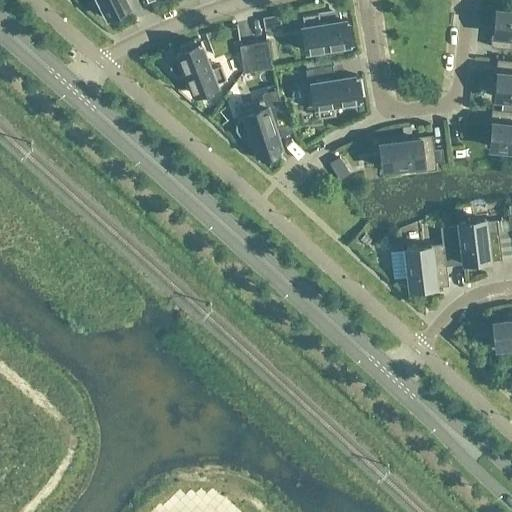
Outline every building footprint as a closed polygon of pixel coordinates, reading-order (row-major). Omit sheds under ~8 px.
[(126,0),(89,0),(85,2),(103,17),(128,5),(126,0)] [(492,25),(492,27),(494,27),(492,45),(490,45),(490,46),(511,48),(511,10),(495,9),(493,25),(492,25)] [(303,26),(302,26),(306,51),(351,43),(347,19),(333,21),(331,11),(330,12),(330,15),(319,17),(318,12),(301,15),(303,26)] [(272,67),(267,40),(253,43),(257,69),(272,67)] [(220,64),(209,68),(199,42),(176,51),(177,53),(172,55),(169,59),(168,63),(168,68),(171,71),(175,74),(180,74),(184,72),(193,94),(216,85),(215,83),(226,79),(220,64)] [(257,69),(253,43),(239,45),(243,72),(257,69)] [(511,99),(511,60),(497,59),(496,61),(498,61),(497,79),(494,79),(494,81),(496,81),(494,97),(496,98),(496,97),(511,99)] [(357,79),(356,75),(334,78),(332,64),(305,69),(307,82),(303,83),(307,108),(316,106),(318,117),(334,115),(332,104),(360,99),(359,95),(363,94),(361,78),(357,79)] [(278,150),(282,149),(275,128),(288,123),(277,89),(262,94),(263,99),(241,106),(244,115),(239,117),(236,120),(234,124),(235,129),(237,133),(241,136),(246,136),(251,134),(258,157),(262,155),(263,159),(279,154),(278,150)] [(511,149),(511,111),(491,109),(491,111),(493,111),(491,129),(489,129),(489,131),(490,131),(489,147),(490,148),(490,147),(511,149)] [(433,149),(432,135),(430,135),(430,137),(412,139),(412,137),(410,137),(411,139),(379,142),(382,168),(413,164),(414,171),(436,169),(435,161),(443,160),(441,148),(433,149)] [(348,173),(338,156),(335,158),(328,162),(329,164),(338,179),(343,176),(348,173)] [(501,258),(498,231),(485,233),(483,218),(458,221),(463,262),(479,260),(479,261),(481,261),(481,259),(499,256),(499,259),(501,258)] [(455,228),(441,230),(442,243),(444,258),(445,264),(459,262),(455,228)] [(445,264),(444,258),(442,243),(404,247),(409,288),(426,286),(426,287),(428,287),(427,285),(445,283),(446,285),(447,285),(445,264)] [(511,318),(492,321),(494,335),(490,335),(492,347),(511,344),(511,318)] [(0,482),(2,484),(50,429),(0,386),(0,482)]
